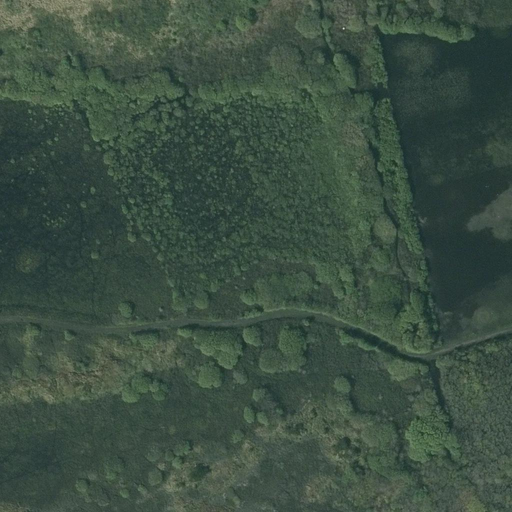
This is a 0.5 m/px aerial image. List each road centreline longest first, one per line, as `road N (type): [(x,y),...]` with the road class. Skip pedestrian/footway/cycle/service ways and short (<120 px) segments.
road 1 (track): [(426,353),(301,313),(95,330),(0,320)]
road 2 (track): [(426,353),(480,511)]
